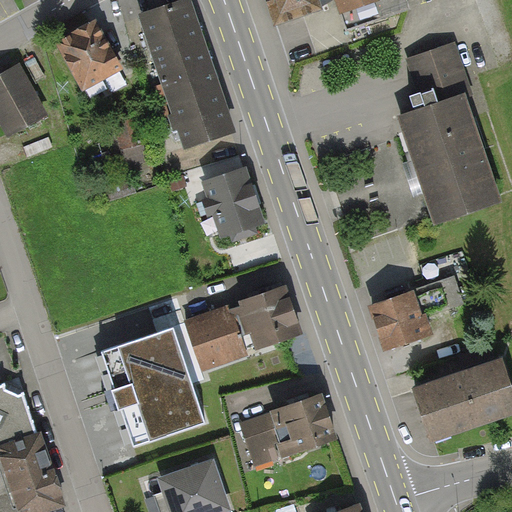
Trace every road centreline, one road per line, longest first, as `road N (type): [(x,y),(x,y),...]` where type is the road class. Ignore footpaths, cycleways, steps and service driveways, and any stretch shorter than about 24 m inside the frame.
road 1 (secondary): [(396,502),(224,0)]
road 2 (residential): [(101,511),(0,216)]
road 3 (residential): [(396,502),(511,469)]
